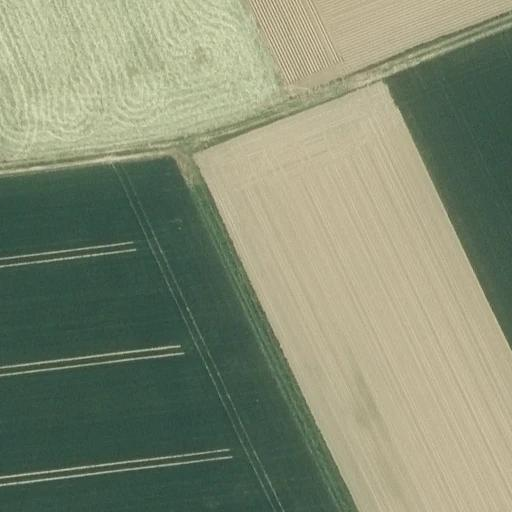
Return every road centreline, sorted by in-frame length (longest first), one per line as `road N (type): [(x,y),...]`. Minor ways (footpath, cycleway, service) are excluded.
road 1 (track): [(0,172),(179,151),(511,21)]
road 2 (track): [(348,511),(179,151)]
